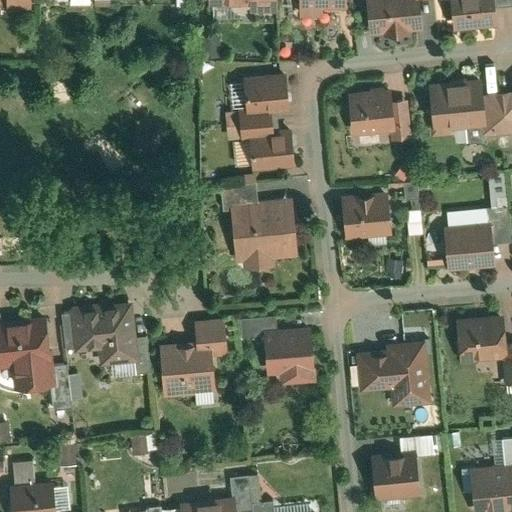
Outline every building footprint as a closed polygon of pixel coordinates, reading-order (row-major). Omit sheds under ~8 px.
[(243,0),(243,10),(273,9),(272,0),(243,0)] [(361,0),(365,32),(418,27),(415,0),(361,0)] [(447,0),(450,28),(493,24),(491,4),(490,0),(447,0)] [(140,36),(128,36),(128,50),(140,50),(140,36)] [(281,69),(240,74),(243,107),(227,109),(227,110),(221,111),(224,137),(229,136),(230,139),(246,137),(249,168),(291,164),(287,124),(269,126),(267,109),(285,107),(281,69)] [(483,124),(480,94),(478,76),(426,81),(428,104),(424,104),(426,133),(450,131),(450,127),(478,124),(483,124)] [(389,99),(387,85),(380,86),(380,83),(365,85),(366,87),(343,90),(347,132),(375,130),(392,128),(389,99)] [(511,90),(480,94),(483,124),(478,124),(479,133),(511,130),(511,90)] [(403,97),(389,99),(392,128),(375,130),(377,142),(408,139),(403,97)] [(251,181),(250,172),(238,172),(238,181),(251,181)] [(414,179),(399,180),(401,198),(415,196),(414,179)] [(226,202),(253,199),(251,181),(238,181),(211,184),(214,212),(227,211),(226,202)] [(337,194),(341,238),(388,233),(384,189),(337,194)] [(293,253),(288,196),(253,199),(226,202),(227,211),(232,259),(239,259),(239,266),(269,263),(268,256),(293,253)] [(487,220),(488,242),(507,241),(504,204),(482,205),(483,220),(487,220)] [(417,207),(402,209),(405,235),(419,233),(417,207)] [(439,224),(443,271),(490,267),(488,242),(487,220),(483,220),(439,224)] [(396,273),(396,259),(383,258),(383,273),(396,273)] [(128,296),(65,303),(66,309),(70,344),(71,348),(94,346),(96,360),(132,356),(135,356),(132,334),(128,296)] [(62,345),(70,344),(66,309),(61,309),(62,321),(59,321),(62,345)] [(0,318),(0,361),(9,361),(11,384),(48,380),(52,380),(50,362),(48,341),(46,341),(42,312),(26,313),(27,315),(0,318)] [(418,339),(422,342),(434,341),(431,313),(416,315),(418,339)] [(511,343),(502,344),(500,313),(451,317),(455,361),(498,358),(500,382),(511,381),(511,343)] [(260,328),(273,326),(272,314),(235,317),(237,338),(261,336),(260,328)] [(225,357),(222,318),(190,321),(192,338),(155,341),(160,395),(213,390),(210,358),(225,357)] [(273,326),(260,328),(261,336),(264,372),(276,371),(277,382),(312,379),(307,323),(273,326)] [(144,333),(132,334),(135,356),(132,356),(134,370),(148,369),(144,333)] [(422,342),(418,339),(383,343),(384,349),(352,352),(356,391),(388,388),(390,406),(428,402),(422,342)] [(64,360),(50,362),(52,380),(48,380),(51,404),(69,402),(68,395),(65,370),(64,360)] [(78,369),(65,370),(68,395),(80,394),(78,369)] [(397,436),(398,450),(415,449),(416,454),(436,453),(435,433),(397,436)] [(511,462),(511,463),(511,436),(496,438),(499,464),(511,462)] [(373,499),(419,495),(416,454),(415,449),(398,450),(369,452),(373,499)] [(11,483),(31,480),(29,458),(9,460),(11,483)] [(511,463),(511,462),(499,464),(466,467),(471,511),(511,507),(511,463)] [(232,494),(234,511),(249,510),(248,501),(246,473),(227,475),(229,495),(232,494)] [(11,483),(5,483),(8,511),(53,511),(49,478),(31,480),(11,483)] [(178,499),(178,504),(178,511),(233,511),(234,511),(232,494),(229,495),(218,496),(218,498),(194,500),(194,498),(178,499)] [(269,499),(248,501),(249,510),(249,511),(270,511),(270,507),(269,499)] [(158,511),(158,506),(158,503),(142,504),(142,511),(158,511)]
